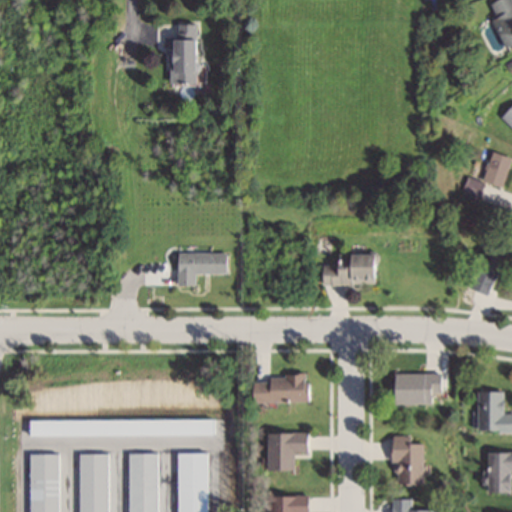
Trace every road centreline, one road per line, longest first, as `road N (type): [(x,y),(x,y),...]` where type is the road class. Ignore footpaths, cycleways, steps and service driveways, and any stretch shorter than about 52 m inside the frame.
road 1 (residential): [(82,332),(420,329),(511,337)]
road 2 (residential): [(353,330),(351,511)]
